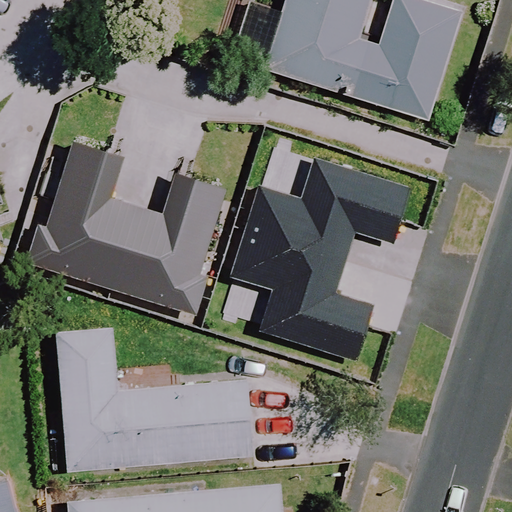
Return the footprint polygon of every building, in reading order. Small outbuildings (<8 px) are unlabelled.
[(10,0),(0,0),(0,104),(17,41),(1,37),(10,0)] [(364,0),(278,0),(274,13),(262,9),(244,67),(374,107),(391,53),(352,41),(364,0)] [(190,110),(101,81),(81,143),(170,173),(190,110)] [(266,173),(209,155),(173,269),(156,264),(145,299),(294,347),(318,269),(243,245),(266,173)] [(114,394),(108,328),(53,333),(66,473),(247,457),(241,383),(114,394)] [(0,482),(0,511),(11,511),(3,482),(0,482)] [(275,511),(273,486),(67,503),(67,511),(275,511)]
